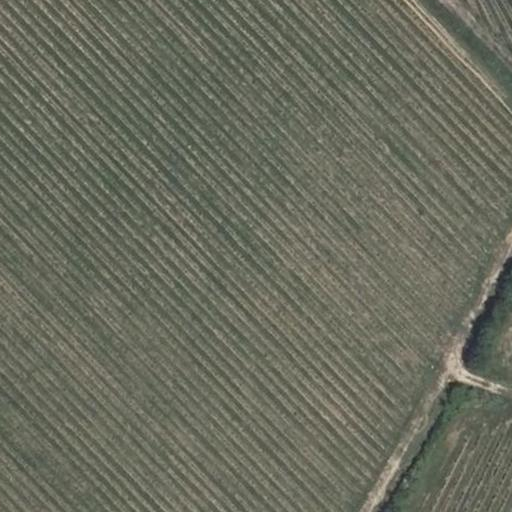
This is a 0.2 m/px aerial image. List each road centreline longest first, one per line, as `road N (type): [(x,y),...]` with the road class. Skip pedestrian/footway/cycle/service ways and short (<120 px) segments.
road 1 (track): [(365,511),(444,377),(456,372),(511,389)]
road 2 (track): [(411,0),(511,105)]
road 3 (track): [(511,242),(455,357),(456,372)]
